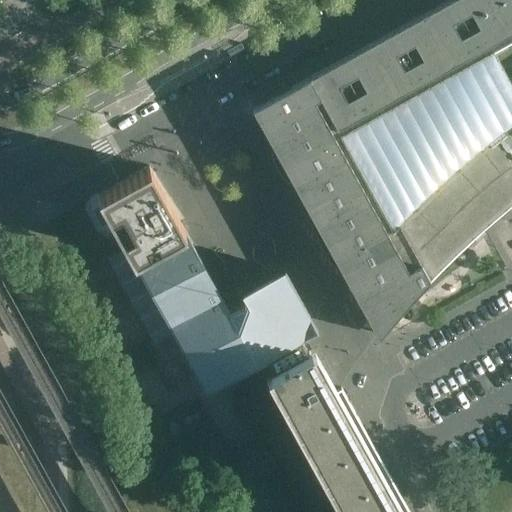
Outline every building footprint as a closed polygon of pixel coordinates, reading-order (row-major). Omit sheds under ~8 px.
[(511,0),(450,0),(307,79),(290,88),(274,97),(272,98),(255,108),(253,108),(254,110),(258,117),(259,119),(263,126),(264,128),(274,145),(274,147),(284,164),(285,166),(294,183),(295,184),(305,202),(306,203),(315,221),(316,222),(326,240),(327,241),(336,259),(337,260),(357,297),(358,298),(368,316),(368,317),(378,334),(379,333),(385,325),(393,317),(400,308),(408,299),(420,286),(425,281),(439,266),(455,251),(471,236),(488,221),(504,207),(511,200),(511,0)] [(228,52),(230,57),(243,50),(240,46),(228,52)] [(102,191),(103,192),(123,234),(121,235),(127,247),(111,256),(110,257),(113,263),(157,343),(175,333),(207,390),(257,363),(263,359),(271,373),(296,360),(308,353),(300,338),(309,333),(317,329),(285,271),(244,293),(246,297),(247,299),(235,306),(228,310),(220,296),(194,248),(184,229),(179,220),(179,221),(149,165),(144,168),(143,168),(131,175),(130,175),(129,176),(130,176),(117,183),(116,183),(103,190),(102,191)] [(111,256),(127,247),(121,235),(104,245),(111,256)] [(409,511),(403,501),(367,435),(341,387),(336,390),(325,369),(322,364),(317,367),(309,352),(308,353),(296,360),(271,373),(270,374),(293,414),(288,417),(287,417),(339,511),(409,511)]
